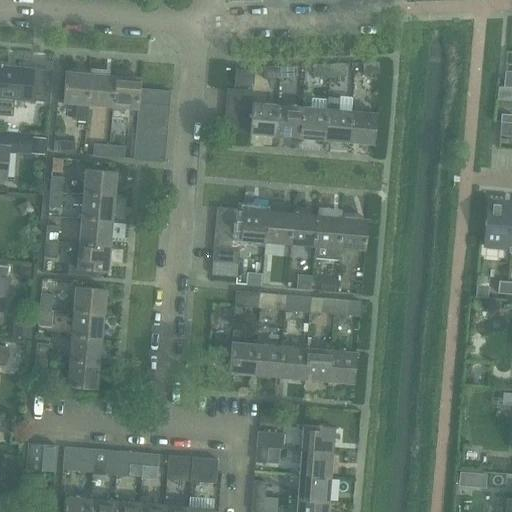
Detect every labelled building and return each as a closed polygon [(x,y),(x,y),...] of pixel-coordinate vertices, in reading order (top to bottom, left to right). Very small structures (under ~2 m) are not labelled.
[(0,66),(0,116),(12,117),(13,100),(30,102),(31,101),(49,103),(53,62),(34,60),(13,59),(13,68),(0,66)] [(363,75),(379,75),(378,63),(362,63),(363,75)] [(328,65),(328,77),(344,76),(344,64),(328,65)] [(313,78),(328,77),(328,65),(313,66),(313,78)] [(278,67),(278,79),(294,78),(294,66),(278,67)] [(263,80),(278,79),(278,67),(263,68),(263,80)] [(253,72),(235,70),(234,85),(252,87),(253,72)] [(74,121),(86,123),(90,75),(65,72),(62,104),(76,105),(74,121)] [(90,75),(86,123),(87,123),(88,106),(112,108),(115,77),(90,75)] [(115,77),(112,108),(137,110),(138,102),(139,89),(140,79),(115,77)] [(139,89),(138,102),(169,106),(170,92),(139,89)] [(227,89),(225,103),(251,106),(252,91),(227,89)] [(251,106),(250,120),(248,133),(249,133),(249,134),(274,136),(276,105),(252,103),(253,91),(252,91),(251,106)] [(299,137),(299,138),(323,140),(324,137),(326,109),(325,109),(326,100),(311,98),(311,108),(301,107),(299,137)] [(324,137),(323,140),(348,142),(348,137),(350,112),(338,111),(339,99),(327,98),(326,109),(324,137)] [(138,102),(137,110),(136,117),(167,120),(169,106),(138,102)] [(225,103),(224,117),(250,120),(251,106),(225,103)] [(276,105),(274,136),(299,138),(299,137),(301,107),(276,105)] [(348,137),(348,142),(373,145),(376,114),(350,112),(348,137)] [(511,122),(511,115),(501,115),(500,122),(511,123),(511,122)] [(136,117),(135,131),(166,135),(167,120),(136,117)] [(224,117),(223,131),(248,133),(250,120),(224,117)] [(499,130),(511,131),(511,123),(500,122),(499,130)] [(135,131),(134,146),(165,149),(166,135),(135,131)] [(0,181),(6,182),(8,153),(30,155),(32,140),(32,135),(0,132),(0,181)] [(32,140),(30,155),(45,156),(45,152),(46,141),(32,140)] [(59,141),(58,154),(74,155),(75,143),(59,141)] [(93,144),(92,156),(108,158),(109,146),(93,144)] [(109,146),(108,158),(123,159),(124,147),(109,146)] [(134,146),(133,160),(164,163),(165,149),(134,146)] [(84,170),(82,194),(113,195),(115,173),(84,170)] [(62,177),(50,176),(48,208),(60,209),(62,177)] [(82,194),(80,218),(111,220),(113,195),(82,194)] [(27,200),(15,207),(22,218),(33,211),(27,200)] [(511,203),(487,201),(483,246),(508,248),(509,248),(511,211),(511,203)] [(216,208),(215,222),(241,224),(242,210),(216,208)] [(241,224),(240,237),(240,240),(265,243),(268,212),(242,210),(241,224)] [(268,212),(265,243),(288,245),(291,214),(268,212)] [(291,214),(288,245),(314,247),(316,216),(291,214)] [(316,216),(314,247),(313,259),(337,261),(338,249),(341,218),(316,216)] [(80,218),(77,245),(109,248),(111,220),(80,218)] [(341,218),(338,249),(364,251),(367,220),(341,218)] [(215,222),(214,235),(240,237),(241,224),(215,222)] [(46,226),(45,242),(57,243),(58,227),(46,226)] [(214,235),(213,249),(239,251),(239,240),(240,240),(240,237),(214,235)] [(56,259),(57,243),(45,242),(43,258),(56,259)] [(68,256),(67,275),(96,278),(97,271),(107,272),(109,248),(77,245),(76,257),(68,256)] [(213,249),(212,262),(237,264),(239,251),(213,249)] [(212,262),(211,276),(236,278),(237,264),(212,262)] [(0,296),(8,298),(9,279),(7,279),(8,267),(0,266),(0,296)] [(20,266),(18,279),(31,280),(33,267),(20,266)] [(321,278),(320,291),(335,292),(336,279),(324,278),(321,278)] [(498,282),(498,294),(506,294),(506,282),(498,282)] [(41,287),(39,310),(51,311),(52,295),(47,295),(47,288),(41,287)] [(74,288),(72,313),(102,316),(105,290),(74,288)] [(235,292),(234,307),(247,308),(248,293),(235,292)] [(248,293),(247,308),(259,309),(260,294),(248,293)] [(260,294),(259,309),(271,310),(272,295),(260,294)] [(272,295),(271,310),(283,311),(284,296),(272,295)] [(284,296),(283,311),(285,311),(296,312),(297,297),(284,296)] [(297,297),(296,312),(308,313),(309,298),(297,297)] [(309,298),(308,313),(320,314),(321,299),(309,298)] [(321,299),(320,314),(333,315),(334,300),(321,299)] [(334,300),(333,315),(345,316),(346,301),(334,300)] [(346,301),(345,316),(359,317),(360,302),(346,301)] [(49,326),(51,311),(39,310),(37,325),(49,326)] [(285,311),(284,322),(291,323),(296,318),(296,312),(285,311)] [(72,313),(69,337),(100,340),(102,316),(72,313)] [(12,326),(11,338),(29,340),(30,340),(31,327),(12,326)] [(228,374),(254,376),(256,345),(243,344),(244,332),(232,331),(228,374)] [(225,335),(214,334),(212,351),(224,352),(225,335)] [(69,337),(67,362),(98,365),(100,340),(69,337)] [(36,344),(34,359),(46,360),(47,345),(36,344)] [(256,345),(254,376),(277,378),(280,347),(256,345)] [(280,347),(277,378),(302,380),(305,349),(280,347)] [(305,349),(302,380),(328,382),(330,351),(305,349)] [(330,351),(328,382),(353,384),(355,353),(330,351)] [(34,359),(33,375),(45,376),(46,360),(34,359)] [(96,390),(98,365),(67,362),(65,387),(96,390)] [(511,393),(503,393),(501,405),(511,405),(511,393)] [(0,431),(7,433),(8,420),(0,418),(0,431)] [(302,427),(300,452),(330,454),(332,429),(302,427)] [(256,447),(268,448),(282,449),(283,434),(257,432),(256,447)] [(28,444),(26,470),(40,471),(42,445),(28,444)] [(42,445),(40,471),(54,473),(56,446),(42,445)] [(63,447),(61,470),(76,471),(77,461),(78,448),(63,447)] [(256,447),(254,463),(267,463),(268,448),(256,447)] [(77,461),(92,462),(93,450),(78,448),(77,461)] [(104,475),(116,476),(118,452),(93,450),(92,462),(105,463),(104,475)] [(118,452),(116,476),(127,477),(128,465),(141,466),(142,454),(118,452)] [(300,452),(298,476),(329,479),(330,454),(300,452)] [(142,454),(141,466),(157,467),(158,455),(142,454)] [(166,480),(190,482),(192,458),(168,456),(166,480)] [(192,458),(190,482),(215,484),(217,460),(192,458)] [(468,473),(467,487),(485,488),(486,474),(468,473)] [(298,476),(296,501),(327,503),(329,479),(298,476)] [(253,481),(252,498),(264,499),(265,482),(253,481)] [(63,511),(87,511),(89,500),(64,497),(63,511)] [(252,498),(250,511),(262,511),(264,499),(252,498)] [(89,500),(87,511),(112,511),(114,502),(89,500)] [(296,501),(295,511),(325,511),(327,503),(296,501)] [(114,502),(112,511),(137,511),(138,504),(114,502)]
